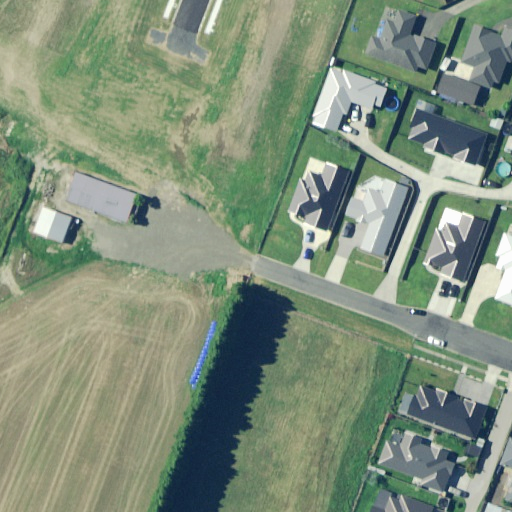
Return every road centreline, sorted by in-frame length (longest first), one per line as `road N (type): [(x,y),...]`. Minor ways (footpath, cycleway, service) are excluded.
road 1 (residential): [(262,271),(511,360)]
road 2 (unknown): [(138,222),(262,271)]
